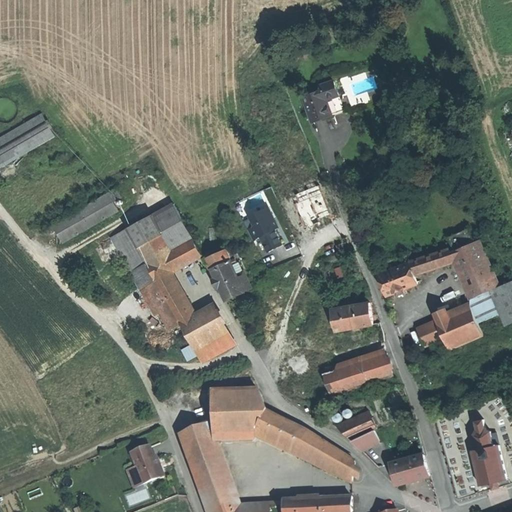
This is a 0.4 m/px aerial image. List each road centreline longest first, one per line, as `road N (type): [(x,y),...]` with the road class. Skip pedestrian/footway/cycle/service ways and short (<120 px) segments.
road 1 (track): [(200,511),(135,362),(0,209)]
road 2 (residential): [(379,492),(349,446),(281,407),(235,326)]
road 3 (residential): [(449,511),(387,324)]
